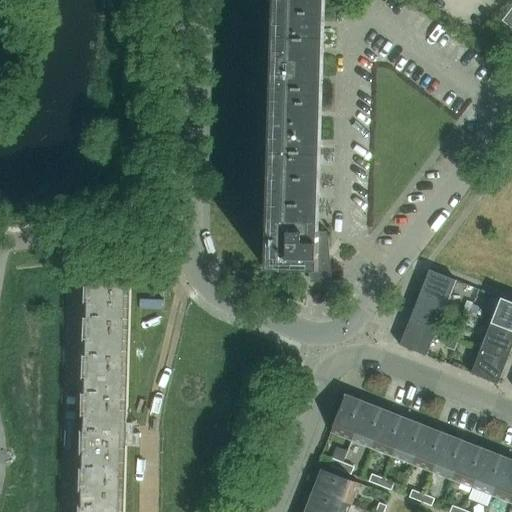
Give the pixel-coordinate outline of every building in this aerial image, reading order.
[(324,0),(272,0),(265,270),(312,271),(313,281),(329,279),(328,267),(330,264),(327,233),(318,232),(324,0)] [(511,8),(502,21),(511,28),(511,8)] [(126,511),(133,270),(104,269),(104,280),(88,279),(81,511),(126,511)] [(420,295),(446,305),(456,281),(429,270),(420,295)] [(410,319),(437,330),(446,305),(420,295),(410,319)] [(511,302),(501,298),(490,324),(511,332),(511,302)] [(467,301),(463,312),(468,314),(472,303),(467,301)] [(473,305),(469,314),(475,317),(479,307),(473,305)] [(399,346),(426,356),(437,330),(410,319),(399,346)] [(481,349),(507,359),(511,347),(511,332),(490,324),(481,349)] [(450,337),(446,348),(454,351),(458,340),(450,337)] [(471,374),(498,384),(507,359),(481,349),(471,374)] [(366,403),(345,395),(331,432),(352,440),(366,403)] [(366,403),(352,440),(372,448),(386,411),(366,403)] [(386,411),(372,448),(392,456),(406,419),(386,411)] [(406,419),(392,456),(415,465),(429,428),(406,419)] [(432,472),(446,435),(429,428),(415,465),(432,472)] [(446,435),(432,472),(452,480),(467,443),(446,435)] [(472,488),(487,451),(467,443),(452,480),(472,488)] [(487,451),(472,488),(492,496),(507,459),(487,451)] [(343,462),(332,458),(329,466),(340,470),(343,462)] [(511,460),(507,459),(492,496),(511,503),(511,460)] [(340,470),(351,475),(354,467),(343,462),(340,470)] [(359,484),(322,469),(314,490),(351,505),(359,484)] [(383,478),(372,474),(369,482),(380,486),(383,478)] [(380,486),(391,491),(394,483),(383,478),(380,486)] [(310,511),(347,511),(351,505),(314,490),(306,510),(310,511)] [(423,494),(412,490),(409,498),(420,502),(423,494)] [(420,502),(431,507),(434,499),(423,494),(420,502)] [(379,503),(375,511),(384,511),(387,506),(379,503)]
